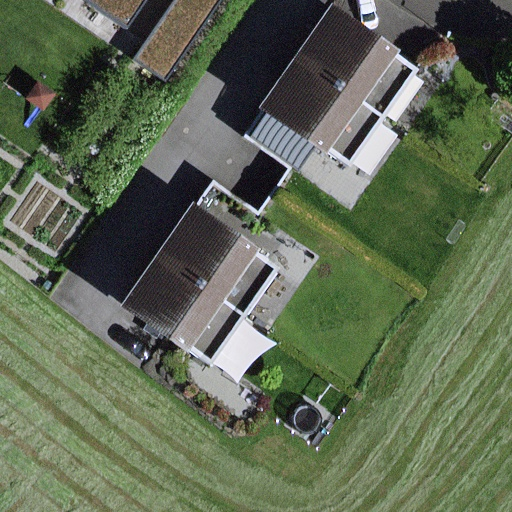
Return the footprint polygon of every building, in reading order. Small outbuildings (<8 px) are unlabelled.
[(73,0),(117,29),(136,0),(73,0)] [(216,0),(169,0),(128,60),(160,82),(216,0)] [(317,7),(282,59),(374,121),(409,69),(317,7)] [(374,121),(282,59),(247,109),(255,114),(239,137),(294,174),(308,153),(313,157),(317,152),(341,169),(374,121)] [(39,113),(52,94),(33,81),(20,100),(39,113)] [(174,204),(141,251),(236,315),(268,265),(174,204)] [(236,315),(141,251),(104,307),(175,353),(178,349),(202,365),(236,315)]
